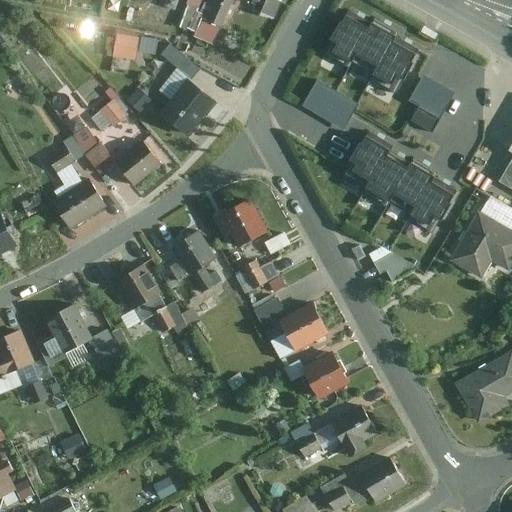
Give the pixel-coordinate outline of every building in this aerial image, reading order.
[(216,0),(202,0),(201,5),(212,9),(216,0)] [(221,25),(232,0),(216,0),(212,9),(207,18),(221,25)] [(256,0),(253,7),(273,15),(279,0),(256,0)] [(353,56),(367,32),(355,26),(344,19),(339,27),(338,26),(329,42),(336,46),(331,54),(349,64),(353,56)] [(353,56),(376,68),(389,45),(392,39),(381,33),(370,27),(367,32),(353,56)] [(138,36),(115,33),(112,54),(135,58),(138,36)] [(199,68),(170,43),(161,54),(190,78),(199,68)] [(401,51),(389,45),(376,68),(371,76),(389,87),(394,79),(402,83),(411,66),(408,65),(412,57),(401,51)] [(422,78),(408,104),(438,119),(451,94),(422,78)] [(186,80),(161,112),(187,134),(213,102),(186,80)] [(126,114),(113,99),(100,109),(113,125),(126,114)] [(85,126),(75,134),(87,152),(97,144),(85,126)] [(75,134),(63,141),(66,145),(75,159),(87,152),(75,134)] [(382,154),(386,146),(375,140),(363,134),(359,141),(357,141),(348,156),(355,160),(350,169),(368,178),(382,154)] [(139,138),(114,160),(137,186),(162,164),(139,138)] [(75,159),(66,145),(46,158),(56,171),(75,159)] [(392,190),(405,167),(394,160),(382,154),(368,178),(365,185),(388,198),(392,190)] [(392,190),(414,203),(428,179),(431,174),(419,168),(408,161),(405,167),(392,190)] [(511,162),(501,183),(511,189),(511,162)] [(87,178),(51,201),(70,231),(106,208),(87,178)] [(439,186),(428,179),(414,203),(410,211),(428,221),(432,213),(440,217),(449,201),(446,199),(451,192),(439,186)] [(39,196),(25,203),(32,216),(46,209),(39,196)] [(265,230),(249,200),(217,217),(225,233),(229,230),(238,245),(265,230)] [(511,264),(511,230),(478,210),(449,259),(481,277),(491,261),(509,270),(511,264)] [(2,212),(0,212),(0,254),(19,244),(2,212)] [(197,230),(170,248),(201,293),(214,284),(202,264),(215,256),(197,230)] [(283,232),(264,242),(270,253),(288,243),(283,232)] [(365,255),(359,245),(352,249),(358,259),(365,255)] [(370,253),(375,262),(393,252),(381,247),(370,253)] [(393,252),(375,262),(380,274),(387,270),(394,281),(418,266),(393,252)] [(267,280),(260,266),(257,259),(242,267),(253,287),(267,280)] [(277,275),(270,261),(260,266),(267,280),(277,275)] [(141,265),(114,281),(139,320),(153,312),(166,304),(141,265)] [(210,296),(181,314),(187,324),(216,306),(210,296)] [(277,297),(254,310),(261,323),(284,311),(277,297)] [(173,300),(166,304),(176,323),(179,328),(187,324),(181,314),(173,300)] [(311,302),(268,327),(274,337),(269,339),(279,358),(327,332),(311,302)] [(93,337),(77,304),(45,320),(53,335),(39,342),(51,366),(69,356),(67,352),(93,337)] [(166,304),(153,312),(163,331),(176,323),(166,304)] [(20,330),(0,338),(0,376),(34,363),(20,330)] [(107,330),(93,337),(112,373),(126,365),(107,330)] [(511,350),(453,384),(478,424),(511,405),(505,395),(511,391),(511,350)] [(331,353),(302,367),(317,397),(346,382),(331,353)] [(42,381),(29,387),(35,402),(48,396),(42,381)] [(68,406),(56,411),(60,420),(72,415),(68,406)] [(377,434),(363,407),(331,424),(348,456),(367,446),(363,440),(377,434)] [(313,434),(296,443),(303,457),(320,449),(313,434)] [(81,435),(61,443),(68,460),(88,451),(81,435)] [(0,455),(0,498),(17,490),(9,473),(16,470),(10,458),(3,462),(0,455)] [(91,458),(78,463),(82,473),(95,468),(91,458)] [(408,487),(391,459),(349,482),(343,474),(320,488),(334,511),(352,500),(354,504),(370,496),(376,505),(408,487)] [(35,494),(28,480),(16,486),(23,500),(35,494)] [(315,511),(306,497),(281,510),(282,511),(315,511)] [(78,511),(72,499),(53,509),(54,511),(78,511)]
